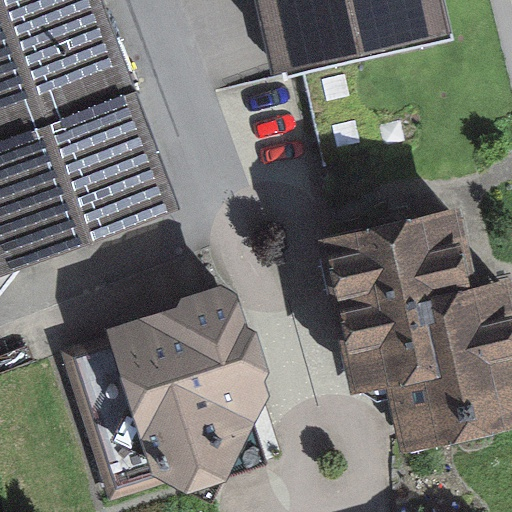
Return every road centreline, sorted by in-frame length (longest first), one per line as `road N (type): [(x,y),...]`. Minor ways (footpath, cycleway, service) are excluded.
road 1 (unknown): [(227,202),(324,511)]
road 2 (residential): [(227,202),(154,0)]
